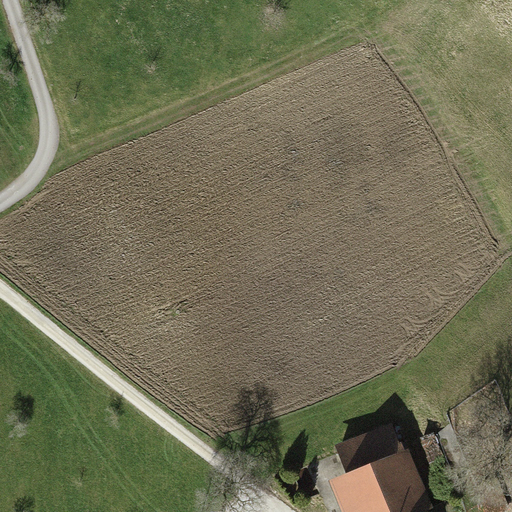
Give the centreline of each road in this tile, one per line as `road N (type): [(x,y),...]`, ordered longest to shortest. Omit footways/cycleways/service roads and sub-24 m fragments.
road 1 (track): [(0,280),(287,511)]
road 2 (track): [(11,0),(53,135),(39,178),(0,207)]
